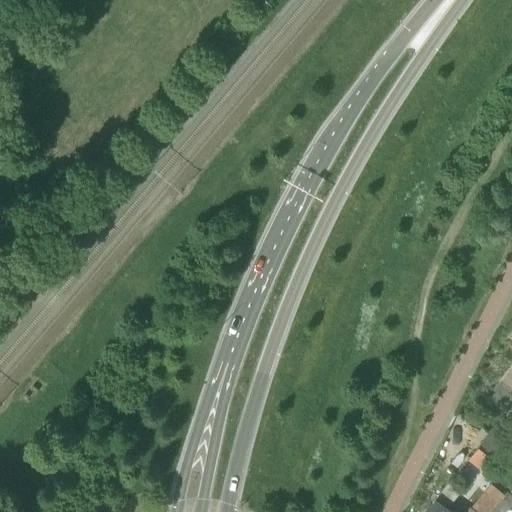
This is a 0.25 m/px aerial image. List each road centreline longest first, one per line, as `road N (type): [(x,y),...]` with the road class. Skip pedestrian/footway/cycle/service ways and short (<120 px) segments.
road 1 (secondary): [(228,511),(253,405),(298,281),(448,3)]
road 2 (secondary): [(448,3),(403,40),(337,128),(265,266),(205,435)]
